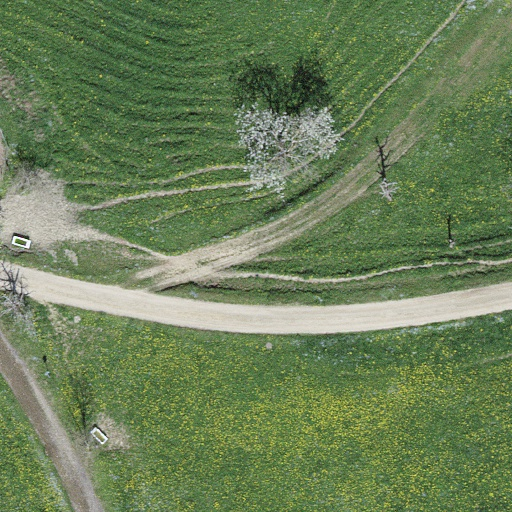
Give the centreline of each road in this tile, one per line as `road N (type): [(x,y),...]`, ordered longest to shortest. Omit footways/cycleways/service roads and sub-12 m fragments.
road 1 (track): [(511,298),(399,326),(139,314),(0,275)]
road 2 (track): [(0,343),(91,511)]
